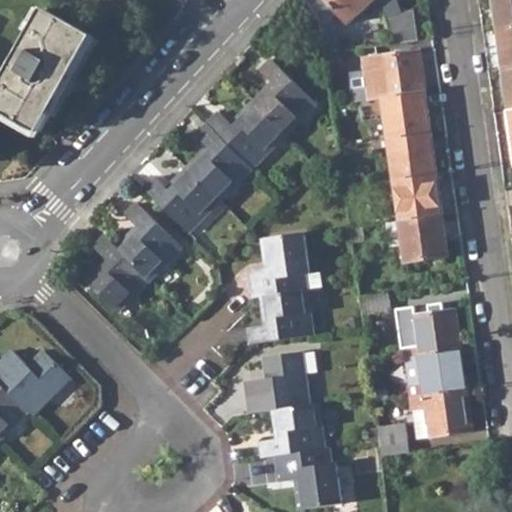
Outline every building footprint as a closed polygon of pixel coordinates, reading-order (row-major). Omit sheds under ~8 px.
[(314,0),(311,3),(321,18),(317,4),(316,0),(314,0)] [(351,24),(377,0),(316,0),(317,4),(321,18),(321,20),(328,53),(340,52),(334,22),(328,22),(341,11),(351,24)] [(393,0),(381,0),(384,8),(393,0)] [(511,0),(495,0),(500,31),(511,29),(511,0)] [(0,108),(39,131),(93,36),(45,8),(38,21),(31,20),(27,29),(32,32),(5,79),(0,76),(0,88),(0,89),(0,108)] [(388,19),(397,44),(421,41),(417,10),(388,19)] [(511,29),(500,31),(505,71),(511,70),(511,29)] [(371,92),(372,101),(385,98),(427,92),(422,52),(367,59),(368,72),(353,73),(356,94),(371,92)] [(274,84),(254,105),(285,137),(317,105),(274,61),(262,73),(274,84)] [(371,92),(356,94),(357,103),(372,101),(371,92)] [(427,92),(385,98),(390,141),(433,135),(427,92)] [(220,115),(209,126),(253,170),(285,137),(254,105),(232,127),(220,115)] [(208,150),(188,170),(221,203),(253,170),(209,126),(197,139),(208,150)] [(390,141),(396,182),(439,176),(433,135),(390,141)] [(189,235),(221,203),(188,170),(168,191),(156,179),(145,190),(189,235)] [(396,182),(401,222),(444,217),(439,176),(396,182)] [(139,230),(119,251),(152,282),(183,251),(139,208),(128,219),(139,230)] [(401,222),(407,263),(449,258),(444,217),(401,222)] [(313,278),(307,237),(265,243),(268,272),(254,275),(258,301),(263,300),(310,293),(324,291),(322,277),(313,278)] [(121,314),(152,282),(119,251),(108,240),(97,251),(109,262),(89,283),(121,314)] [(316,339),(310,293),(263,300),(267,329),(252,331),(254,346),(316,339)] [(361,298),(363,315),(393,312),(390,294),(361,298)] [(405,349),(406,360),(421,358),(462,353),(456,313),(415,319),(418,346),(405,349)] [(16,354),(0,369),(0,383),(31,414),(35,418),(74,380),(46,352),(31,368),(16,354)] [(462,353),(421,358),(424,384),(410,385),(412,399),(467,391),(462,353)] [(315,355),(303,357),(306,377),(317,375),(315,355)] [(252,417),(273,415),(310,409),(308,391),(306,377),(303,357),(266,361),(268,383),(248,385),(252,417)] [(406,360),(410,385),(424,384),(421,358),(406,360)] [(0,444),(31,414),(0,383),(0,444)] [(373,391),(375,404),(389,403),(387,390),(373,391)] [(415,419),(418,440),(472,432),(467,391),(412,399),(413,409),(427,408),(428,417),(415,419)] [(266,460),(279,458),(326,452),(322,421),(319,408),(310,409),(273,415),(277,443),(263,445),(266,460)] [(378,429),(382,458),(410,453),(408,436),(388,438),(387,428),(378,429)] [(332,452),(326,452),(279,458),(283,483),(298,482),(302,510),(345,505),(339,465),(334,465),(332,452)]
